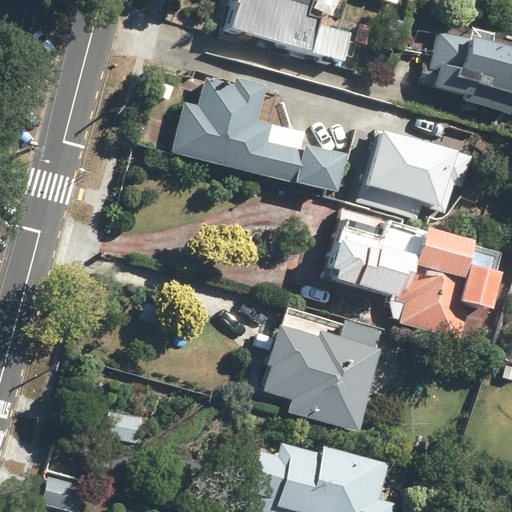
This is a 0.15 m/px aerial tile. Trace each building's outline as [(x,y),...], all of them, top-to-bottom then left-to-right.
[(222,30),(333,62),(342,33),(311,24),(312,19),(300,16),(304,0),(226,0),(226,3),(229,4),(222,30)] [(511,108),(511,40),(459,27),(456,38),(430,31),(420,67),(429,70),(425,86),(511,108)] [(145,68),(189,79),(197,51),(152,40),(145,68)] [(164,153),(325,193),(334,155),(292,145),(295,134),(264,127),(265,123),(250,120),(259,85),(228,77),(226,85),(198,78),(191,105),(177,102),(164,153)] [(373,130),(359,181),(437,202),(451,150),(373,130)] [(392,323),(454,340),(463,307),(481,311),(491,276),(487,275),(492,256),(464,248),(465,244),(375,220),(371,231),(333,221),(319,271),(325,273),(322,282),(398,302),(392,323)] [(281,413),(351,433),(374,349),(370,348),(375,331),(337,320),(332,337),(310,331),(308,337),(268,326),(257,366),(261,367),(254,392),(285,400),(281,413)] [(96,436),(129,442),(133,417),(100,411),(96,436)] [(386,511),(388,504),(372,499),(382,464),(315,446),(313,453),(274,443),(271,455),(255,451),(238,511),(386,511)] [(36,504),(67,511),(73,488),(42,480),(36,504)]
